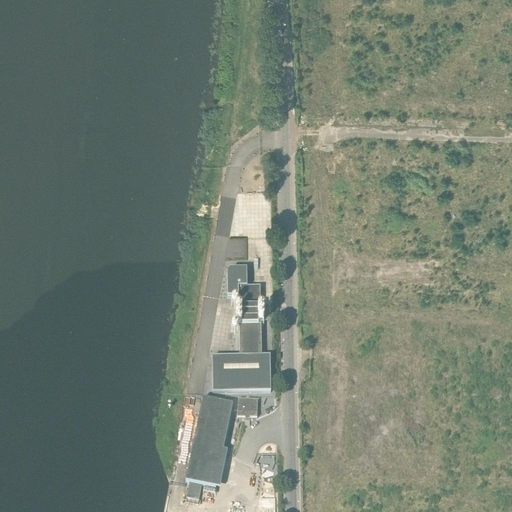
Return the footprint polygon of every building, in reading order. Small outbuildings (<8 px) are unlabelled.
[(246,288),(245,275),(225,275),(227,302),(237,301),(237,289),(246,288)] [(254,358),(262,358),(260,289),(238,289),(239,358),(246,358),(246,362),(214,362),(213,393),(264,393),(264,362),(254,362),(254,358)] [(227,453),(223,452),(233,406),(203,400),(185,483),(220,490),(227,453)] [(238,418),(258,419),(258,400),(238,400),(238,418)] [(256,462),(256,480),(276,480),(276,462),(256,462)] [(186,499),(199,502),(201,488),(189,485),(186,499)]
